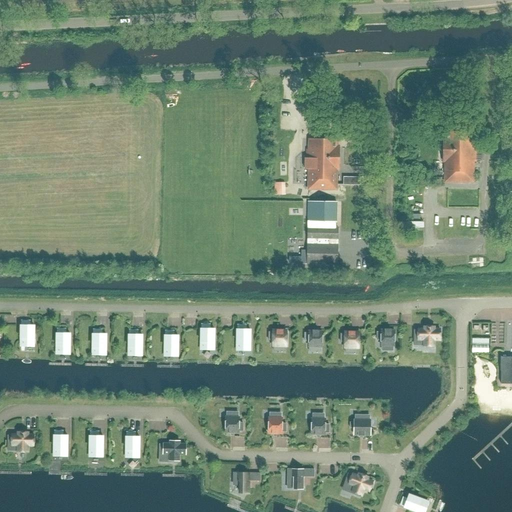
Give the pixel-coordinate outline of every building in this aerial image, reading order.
[(444,182),(446,182),(472,182),(472,162),(475,162),(476,142),(472,142),(473,132),(445,132),(444,138),(443,138),(443,161),(444,161),(444,182)] [(308,189),(336,190),(336,170),(338,170),(338,145),(336,145),(337,139),(309,139),(308,149),(306,149),(306,166),(308,166),(308,189)] [(285,183),(275,183),(275,195),(285,195),(285,183)] [(335,202),(307,202),(307,241),(307,246),(307,265),(337,266),(337,246),(337,241),(337,229),(335,229),(335,202)] [(21,321),(20,346),(33,346),(34,326),(30,326),(30,322),(21,321)] [(210,325),(201,325),(201,329),(200,329),(200,342),(201,342),(201,348),(213,348),(213,342),(214,342),(214,329),(209,329),(210,325)] [(246,326),(237,326),(237,330),(236,330),(236,343),(237,343),(237,349),(249,349),(249,343),(250,343),(250,330),(245,330),(246,326)] [(414,330),(414,335),(417,335),(417,339),(423,339),(423,346),(433,346),(433,340),(440,340),(440,329),(433,329),(433,327),(424,327),(424,329),(417,329),(417,330),(414,330)] [(65,329),(57,329),(57,333),(56,333),(56,346),(57,346),(57,352),(69,353),(69,346),(70,346),(70,333),(65,333),(65,329)] [(380,345),(394,345),(394,331),(391,331),(391,329),(384,329),(384,331),(381,331),(381,332),(376,332),(376,340),(380,340),(380,345)] [(101,330),(93,330),(93,334),(92,334),(92,347),(93,347),(93,353),(105,353),(105,347),(106,347),(106,334),(101,334),(101,330)] [(138,330),(129,330),(129,334),(128,347),(129,347),(129,354),(141,354),(141,347),(142,347),(142,335),(138,335),(138,330)] [(272,345),(286,345),(286,331),(283,331),(283,330),(276,330),(276,331),(273,331),(273,332),(268,332),(268,340),(272,340),(272,345)] [(308,346),(322,346),(322,332),(318,332),(319,331),(312,330),(312,332),(308,332),(308,333),(304,333),(304,341),(308,341),(308,346)] [(173,331),(165,331),(165,335),(164,335),(164,348),(165,348),(165,354),(177,354),(177,348),(178,348),(178,336),(173,336),(173,331)] [(344,347),(358,347),(358,333),(354,333),(355,331),(348,331),(348,333),(344,333),(344,334),(340,334),(340,342),(344,342),(344,347)] [(511,356),(500,356),(500,370),(501,371),(500,384),(511,383),(511,356)] [(220,413),(220,433),(243,433),(244,413),(220,413)] [(359,436),(370,436),(371,419),(370,419),(370,415),(358,414),(355,414),(354,419),(353,419),(353,422),(350,422),(349,428),(352,428),(353,428),(353,436),(359,436)] [(311,416),(311,437),(326,437),(326,417),(311,416)] [(283,419),(266,419),(266,438),(283,438),(283,419)] [(11,435),(7,435),(7,436),(7,450),(16,451),(16,452),(28,452),(28,446),(34,446),(35,433),(29,433),(29,432),(29,431),(22,431),(16,431),(16,433),(11,433),(11,435)] [(63,431),(54,431),(54,435),(54,448),(54,454),(66,454),(66,448),(67,448),(67,435),(63,435),(63,431)] [(99,432),(90,432),(90,436),(89,436),(89,449),(90,449),(90,455),(102,455),(102,449),(103,449),(103,436),(98,436),(99,432)] [(135,432),(126,432),(126,436),(126,449),(126,456),(138,456),(138,449),(139,449),(139,437),(135,437),(135,432)] [(160,444),(160,449),(163,449),(163,454),(169,454),(169,460),(179,460),(179,454),(185,454),(186,444),(179,444),(179,441),(170,441),(170,443),(163,443),(163,444),(160,444)] [(314,471),(287,471),(287,481),(294,481),(293,492),(303,492),(303,479),(314,479),(314,471)] [(233,485),(240,485),(239,493),(248,493),(249,480),(260,481),(260,473),(233,473),(233,485)] [(348,473),(346,478),(350,479),(348,483),(354,485),(352,491),(361,495),(363,489),(369,491),(373,481),(367,479),(368,476),(359,473),(358,476),(352,474),(351,474),(348,473)] [(402,498),(399,506),(404,508),(414,511),(425,511),(426,508),(429,501),(408,493),(407,496),(407,498),(402,496),(402,498)]
